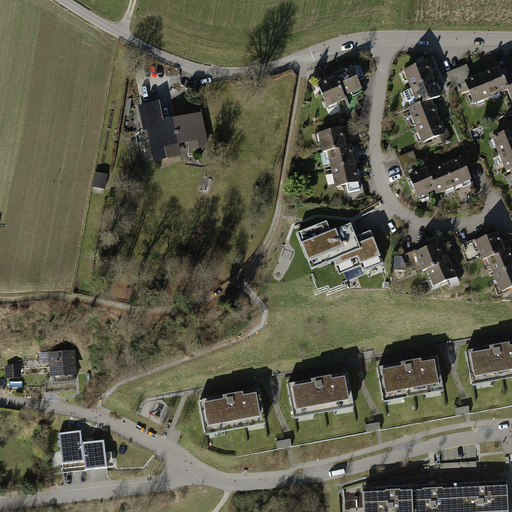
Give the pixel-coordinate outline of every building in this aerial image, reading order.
[(439,80),(432,64),(410,74),(417,90),(439,80)] [(345,94),(362,88),(354,65),(336,71),(338,75),(345,94)] [(511,67),(502,72),(511,92),(511,93),(511,67)] [(500,68),(485,75),(496,99),(511,92),(502,72),(500,68)] [(328,105),(346,98),(345,94),(338,75),(320,82),(328,105)] [(485,75),(470,82),(481,106),(496,99),(485,75)] [(447,97),(439,80),(417,90),(425,107),(436,102),(447,97)] [(160,100),(133,107),(138,129),(145,127),(153,161),(173,157),(170,144),(185,141),(187,149),(211,143),(202,109),(165,118),(160,100)] [(443,118),(436,102),(425,107),(414,112),(421,128),(443,118)] [(451,135),(443,118),(421,128),(429,145),(451,135)] [(501,155),(511,150),(511,120),(501,125),(505,134),(494,138),(501,155)] [(320,135),(324,152),(329,151),(346,148),(342,130),(320,135)] [(329,151),(333,169),(355,164),(351,146),(346,148),(329,151)] [(511,171),(511,170),(511,150),(501,155),(507,172),(511,171)] [(400,157),(403,165),(417,159),(414,152),(400,157)] [(403,165),(406,172),(420,167),(417,159),(403,165)] [(462,159),(445,166),(453,187),(456,186),(470,180),(462,159)] [(355,164),(333,169),(337,187),(348,184),(349,192),(360,190),(355,164)] [(445,166),(428,173),(435,190),(437,194),(453,187),(445,166)] [(427,169),(410,176),(418,197),(435,190),(428,173),(427,169)] [(456,186),(459,193),(473,188),(470,180),(456,186)] [(473,188),(459,193),(463,201),(476,195),(473,188)] [(297,233),(311,269),(334,261),(340,274),(361,266),(364,274),(384,266),(371,232),(356,237),(351,224),(331,232),(327,222),(297,233)] [(488,258),(504,251),(498,234),(486,239),(485,238),(476,241),(482,256),(484,260),(488,258)] [(475,259),(482,256),(476,241),(469,244),(475,259)] [(475,259),(469,244),(461,247),(468,262),(475,259)] [(428,269),(444,262),(437,245),(426,250),(425,248),(416,252),(422,267),(423,271),(428,269)] [(495,274),(511,267),(511,256),(509,249),(504,251),(488,258),(495,274)] [(409,272),(422,267),(416,252),(403,257),(409,272)] [(435,286),(456,277),(449,260),(444,262),(428,269),(435,286)] [(502,291),(511,287),(511,267),(495,274),(502,291)] [(511,380),(511,343),(465,351),(471,387),(511,380)] [(46,358),(47,384),(75,383),(74,357),(46,358)] [(442,392),(436,357),(377,368),(383,402),(442,392)] [(5,384),(17,383),(16,369),(4,370),(5,384)] [(352,408),(346,372),(287,382),(293,418),(352,408)] [(264,424),(258,389),(199,399),(205,434),(264,424)] [(81,432),(60,435),(63,465),(85,463),(82,443),(81,432)] [(104,441),(82,443),(85,463),(86,471),(107,468),(104,441)] [(507,511),(506,484),(447,486),(448,511),(507,511)] [(448,511),(447,486),(402,488),(403,511),(448,511)] [(403,511),(402,488),(358,490),(358,511),(403,511)]
